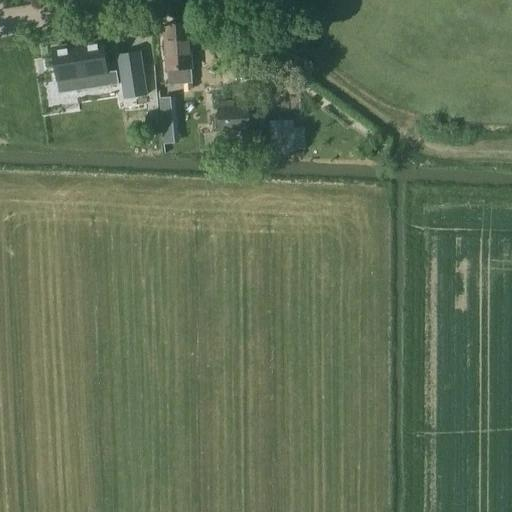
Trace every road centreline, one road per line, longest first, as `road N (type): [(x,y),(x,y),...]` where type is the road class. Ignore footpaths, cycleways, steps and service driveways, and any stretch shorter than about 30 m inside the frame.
road 1 (residential): [(511,151),(432,147),(209,0)]
road 2 (unclassified): [(0,22),(124,0)]
